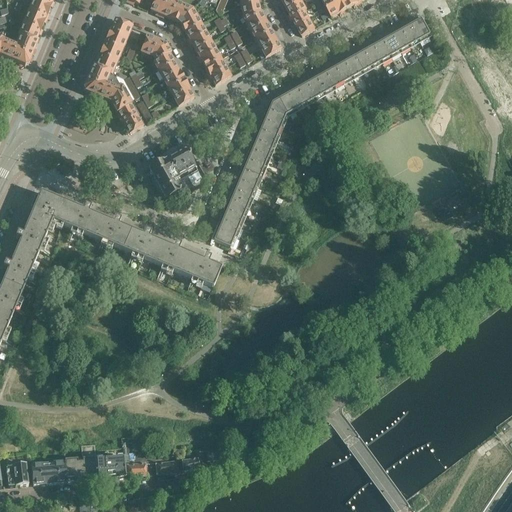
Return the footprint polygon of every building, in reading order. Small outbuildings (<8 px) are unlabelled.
[(53,4),(54,0),(33,0),(33,1),(51,8),(53,9),(55,5),(53,4)] [(159,18),(167,0),(155,0),(151,12),(156,14),(155,16),(159,18)] [(169,20),(176,5),(173,4),(174,2),(167,0),(159,18),(164,20),(164,18),(169,20)] [(223,12),(228,0),(220,0),(221,0),(221,1),(219,8),(218,7),(216,12),(219,17),(224,14),(223,12)] [(258,5),(257,0),(238,0),(241,9),(258,5)] [(301,0),(282,0),(282,2),(287,11),(302,3),(301,0)] [(341,17),(331,0),(329,0),(322,4),(331,20),(336,17),(337,19),(341,17)] [(349,10),(342,0),(331,0),(341,17),(345,15),(344,13),(349,10)] [(359,7),(354,0),(342,0),(349,10),(353,7),(355,9),(359,7)] [(47,16),(51,8),(33,1),(28,13),(48,21),(50,17),(47,16)] [(307,12),(302,3),(287,11),(290,17),(288,18),(290,22),(305,13),(307,12)] [(179,25),(193,10),(176,4),(176,5),(169,20),(178,24),(179,25)] [(261,15),(260,13),(258,5),(241,9),(243,19),(245,24),(261,15)] [(201,26),(193,10),(179,25),(181,27),(185,34),(199,27),(201,26)] [(46,25),(48,21),(28,13),(23,24),(41,32),(44,24),(46,25)] [(310,22),(305,13),(290,22),(292,24),(293,23),(297,30),(310,22)] [(250,33),(268,23),(266,19),(264,20),(261,15),(245,24),(250,33)] [(230,250),(280,130),(285,118),(429,37),(419,19),(269,103),(211,242),(229,250),(230,250)] [(222,26),(221,23),(219,20),(214,23),(217,28),(222,26)] [(224,28),(229,25),(226,20),(221,22),(221,23),(224,28)] [(127,41),(132,29),(116,22),(114,23),(112,29),(110,28),(108,33),(110,34),(127,41)] [(315,31),(310,22),(297,30),(302,39),(315,31)] [(271,33),(268,28),(270,27),(268,23),(250,33),(255,42),(271,33)] [(41,37),(43,33),(41,32),(23,24),(18,37),(20,38),(36,44),(39,36),(41,37)] [(226,31),(224,28),(222,26),(217,28),(220,34),(226,31)] [(189,45),(206,35),(203,28),(201,29),(199,27),(185,34),(188,39),(186,40),(189,45)] [(240,39),(236,33),(231,36),(234,42),(240,39)] [(260,51),(278,41),(276,37),(274,38),(271,33),(255,42),(260,51)] [(122,53),(127,41),(110,34),(107,41),(105,40),(103,45),(122,53)] [(209,44),(208,42),(210,41),(206,35),(189,45),(191,48),(193,47),(195,52),(209,44)] [(150,58),(158,39),(154,38),(153,40),(148,37),(141,54),(150,58)] [(29,66),(38,45),(36,44),(20,38),(17,45),(9,47),(3,44),(2,39),(0,39),(0,56),(0,58),(25,68),(29,66)] [(232,43),(229,38),(224,40),(227,46),(232,43)] [(171,54),(169,51),(166,45),(162,43),(162,41),(158,39),(150,58),(153,59),(155,63),(171,54)] [(243,45),(240,39),(234,42),(238,48),(243,45)] [(281,51),(278,46),(280,45),(278,41),(260,51),(265,60),(281,51)] [(235,49),(232,43),(227,46),(230,52),(235,49)] [(198,62),(216,52),(213,46),(211,47),(209,44),(195,52),(198,57),(196,58),(198,62)] [(117,65),(122,53),(103,45),(101,49),(103,50),(100,57),(117,65)] [(249,57),(246,51),(241,54),(244,60),(249,57)] [(219,62),(218,59),(219,58),(216,52),(198,62),(201,66),(203,65),(205,70),(219,62)] [(174,64),(171,59),(173,58),(171,54),(155,63),(153,64),(158,73),(174,64)] [(242,61),(239,55),(234,58),(237,64),(242,61)] [(117,65),(100,57),(98,56),(96,61),(98,62),(95,69),(110,76),(112,77),(117,65)] [(253,63),(249,57),(244,60),(247,65),(248,65),(253,63)] [(245,67),(242,61),(237,64),(240,70),(245,67)] [(208,80),(226,70),(223,64),(221,65),(219,62),(205,70),(208,75),(206,76),(208,80)] [(163,82),(181,72),(179,68),(177,69),(174,64),(158,73),(163,82)] [(111,90),(107,83),(110,76),(95,69),(93,68),(84,90),(85,94),(110,105),(125,96),(122,90),(117,93),(111,90)] [(511,68),(459,99),(501,174),(511,167),(511,68)] [(231,79),(226,70),(208,80),(211,84),(212,83),(215,88),(231,79)] [(184,82),(181,77),(183,76),(181,72),(163,82),(168,91),(184,82)] [(138,80),(135,76),(134,73),(129,75),(131,78),(133,82),(138,80)] [(137,75),(136,75),(139,81),(144,78),(141,73),(137,75)] [(132,86),(129,80),(124,82),(127,87),(128,89),(132,86)] [(142,87),(140,83),(138,80),(133,82),(137,89),(142,87)] [(173,99),(191,90),(188,85),(187,87),(184,82),(168,91),(173,99)] [(136,92),(132,86),(128,89),(131,93),(131,95),(136,92)] [(194,100),(191,95),(193,94),(191,90),(173,99),(178,108),(194,100)] [(140,99),(136,92),(131,95),(134,100),(135,101),(140,99)] [(131,107),(125,96),(110,105),(116,115),(131,107)] [(153,107),(150,101),(145,104),(148,109),(153,107)] [(137,118),(131,107),(116,115),(122,126),(137,118)] [(143,128),(137,118),(122,126),(127,135),(129,136),(143,128)] [(196,169),(185,150),(167,161),(176,177),(177,179),(196,169)] [(177,179),(176,177),(167,161),(148,171),(166,203),(185,193),(177,179)] [(48,233),(52,222),(63,227),(71,207),(41,194),(23,236),(18,234),(15,239),(21,241),(16,254),(35,262),(39,252),(44,241),(48,233)] [(92,239),(101,219),(89,214),(91,209),(85,207),(83,212),(71,207),(63,227),(72,231),(83,235),(92,239)] [(122,252),(131,232),(118,227),(121,222),(115,219),(113,225),(101,219),(92,239),(102,243),(113,248),(122,252)] [(52,222),(48,233),(52,234),(54,228),(61,231),(63,227),(52,222)] [(83,235),(72,231),(70,235),(71,236),(81,240),(83,235)] [(153,265),(161,245),(149,240),(151,234),(145,232),(143,237),(131,232),(122,252),(132,256),(143,261),(153,265)] [(44,241),(39,252),(44,254),(44,253),(48,243),(44,241)] [(113,248),(102,243),(100,248),(101,248),(111,252),(113,248)] [(221,270),(212,266),(209,265),(211,259),(205,257),(203,262),(179,252),(181,247),(175,245),(173,250),(161,245),(153,265),(162,269),(173,273),(192,281),(203,286),(213,290),(221,270)] [(27,282),(32,271),(35,262),(16,254),(10,266),(5,263),(3,269),(8,271),(3,284),(23,292),(27,282)] [(143,261),(132,256),(130,260),(132,261),(141,265),(143,261)] [(173,273),(162,269),(160,273),(161,274),(171,278),(173,273)] [(32,271),(27,282),(31,284),(31,283),(36,273),(32,271)] [(203,286),(192,281),(190,285),(191,286),(201,290),(203,286)] [(14,313),(19,302),(23,292),(3,284),(0,290),(0,317),(10,322),(14,313)] [(19,302),(14,313),(18,314),(19,313),(23,303),(19,302)] [(0,346),(2,342),(6,331),(10,322),(0,317),(0,346)] [(6,331),(2,342),(6,344),(6,343),(10,333),(6,331)] [(94,457),(94,451),(94,447),(81,448),(82,459),(64,461),(65,464),(66,485),(91,483),(91,482),(90,470),(95,470),(94,457)] [(228,461),(227,448),(206,450),(207,463),(215,462),(218,462),(224,461),(227,461),(228,461)] [(95,470),(96,482),(125,480),(124,460),(110,461),(109,456),(94,457),(95,470)] [(156,464),(155,461),(155,458),(145,459),(145,461),(147,478),(148,478),(156,477),(155,465),(156,465),(156,464)] [(180,472),(178,463),(167,464),(167,460),(155,461),(156,464),(156,465),(155,465),(156,477),(159,477),(168,476),(178,475),(180,475),(180,472)] [(136,479),(135,466),(135,461),(126,462),(127,480),(136,479)] [(147,478),(145,461),(136,462),(137,466),(135,466),(136,479),(147,478)] [(199,471),(199,470),(197,461),(180,463),(182,472),(182,474),(185,474),(199,471)] [(66,485),(65,464),(31,467),(33,487),(66,485)] [(6,477),(8,489),(15,489),(28,488),(27,481),(27,478),(27,474),(26,466),(6,469),(6,474),(6,477)]
